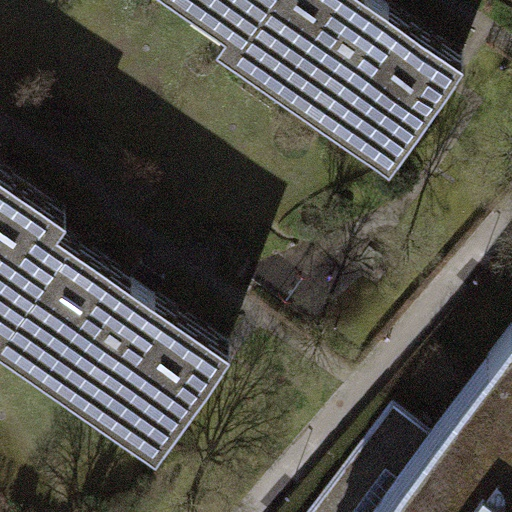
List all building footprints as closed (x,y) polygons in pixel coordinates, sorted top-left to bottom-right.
[(204,0),(241,24),(257,0),(204,0)] [(257,0),(241,24),(226,46),(406,166),(481,55),(398,0),(257,0)] [(0,175),(0,301),(1,302),(51,230),(60,217),(0,175)] [(1,302),(0,303),(0,317),(168,433),(225,349),(51,230),(1,302)] [(511,511),(511,325),(432,430),(397,403),(313,511),(511,511)]
